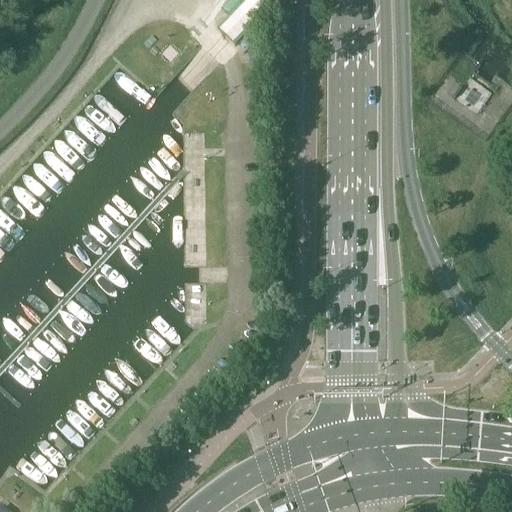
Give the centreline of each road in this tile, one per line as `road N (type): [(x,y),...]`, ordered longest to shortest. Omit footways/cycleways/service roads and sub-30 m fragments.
road 1 (secondary): [(352,0),(353,435)]
road 2 (secondary): [(396,434),(384,0)]
road 3 (primary): [(353,435),(282,457),(198,511)]
road 4 (unclassified): [(0,130),(65,55),(96,0)]
road 5 (primary): [(374,479),(511,488)]
